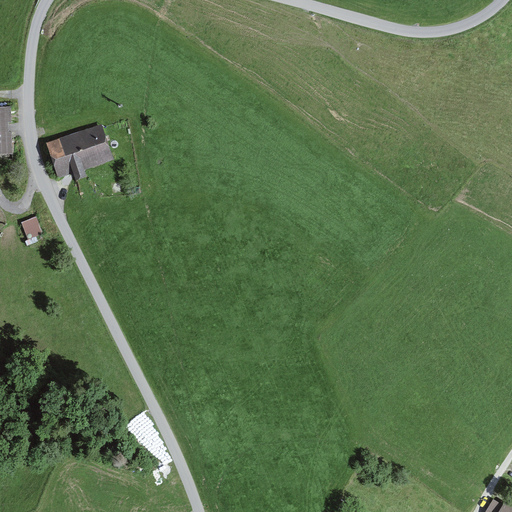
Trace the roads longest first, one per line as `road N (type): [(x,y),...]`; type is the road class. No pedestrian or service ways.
road 1 (unclassified): [(46,0),(32,38),(28,95),(39,173),(198,511)]
road 2 (unclassified): [(502,0),(475,20),(424,32),(289,0)]
